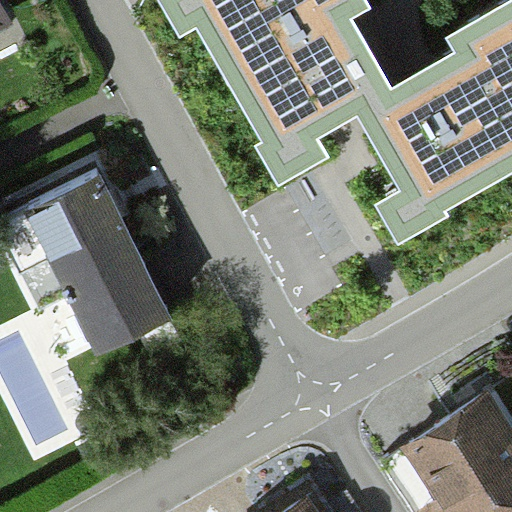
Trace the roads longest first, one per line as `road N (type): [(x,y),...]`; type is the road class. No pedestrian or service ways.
road 1 (residential): [(98,0),(316,398)]
road 2 (residential): [(316,398),(111,511)]
road 3 (residential): [(511,285),(316,398)]
